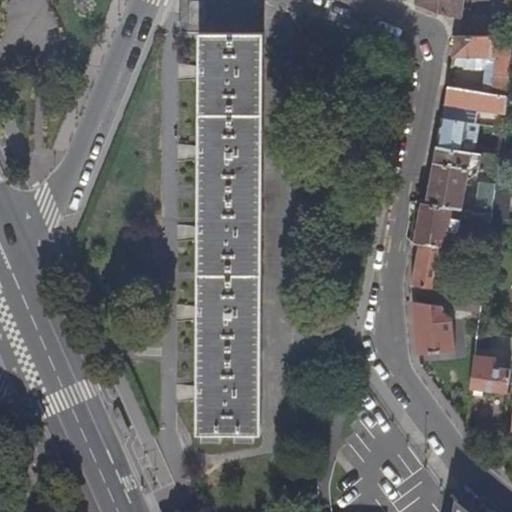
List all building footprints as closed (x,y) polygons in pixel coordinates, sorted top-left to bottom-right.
[(447,14),(464,16),(465,0),(416,0),(416,2),(447,14)] [(511,22),(491,20),(489,35),(511,34),(511,22)] [(264,34),(199,33),(199,36),(202,36),(200,414),(198,414),(198,435),(263,436),(262,414),(261,414),(262,36),(264,36),(264,34)] [(511,34),(489,35),(459,35),(454,65),(467,66),(467,63),(467,56),(498,57),(496,70),(510,72),(511,58),(511,34)] [(467,56),(467,63),(488,64),(484,90),(508,94),(510,72),(496,70),(498,57),(467,56)] [(484,90),(450,85),(446,103),(477,108),(501,111),(500,116),(505,117),(508,94),(484,90)] [(501,111),(477,108),(476,116),(505,120),(505,117),(500,116),(501,111)] [(504,126),(444,117),(439,145),(465,149),(467,129),(487,132),(503,134),(504,126)] [(484,152),(501,154),(503,134),(487,132),(484,152)] [(429,203),(494,214),(497,183),(482,182),(480,200),(466,198),(468,182),(473,150),(465,149),(439,145),(429,203)] [(473,150),(468,182),(481,168),(484,152),(473,150)] [(481,168),(499,172),(501,154),(484,152),(481,168)] [(475,292),(484,293),(494,214),(429,203),(425,202),(417,243),(422,244),(414,284),(441,287),(444,266),(450,230),(483,236),(475,292)] [(450,268),(444,266),(441,287),(447,288),(450,268)] [(478,348),(480,332),(484,293),(475,292),(447,288),(441,287),(414,284),(413,283),(422,363),(424,365),(451,363),(450,349),(457,348),(454,318),(447,311),(445,311),(445,306),(476,309),(474,322),(469,322),(466,346),(470,347),(478,348)] [(460,362),(457,348),(450,349),(451,363),(460,362)] [(510,390),(511,368),(497,366),(498,358),(477,355),(473,386),(510,390)]
